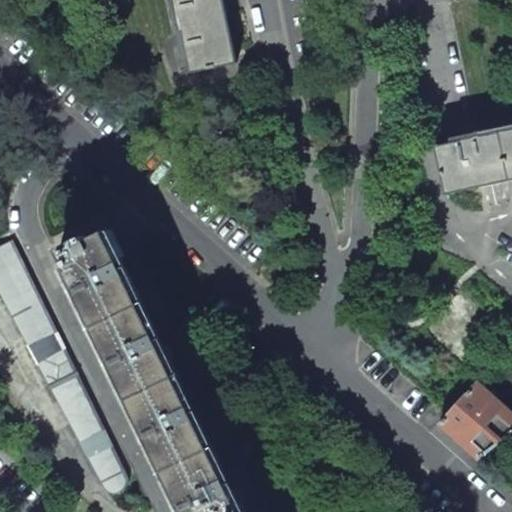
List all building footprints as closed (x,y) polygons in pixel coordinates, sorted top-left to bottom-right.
[(175,0),(179,17),(175,17),(178,34),(183,33),(191,73),(237,63),(235,55),(225,6),(223,0),(175,0)] [(483,131),(452,138),(452,142),(436,146),(446,194),(475,188),(511,179),(511,129),(484,135),(483,131)] [(188,511),(244,511),(229,481),(194,409),(159,337),(124,266),(107,230),(87,239),(85,235),(60,247),(77,282),(72,284),(78,297),(82,295),(111,354),(107,356),(114,369),(118,367),(146,426),(142,428),(148,440),(152,439),(181,498),(177,500),(183,511),(184,511),(188,510),(188,511)] [(110,492),(112,493),(113,493),(119,493),(121,492),(125,490),(128,486),(128,478),(127,477),(12,240),(0,245),(0,294),(104,488),(107,490),(110,492)] [(511,414),(476,382),(439,423),(459,441),(479,459),(511,434),(511,414)]
